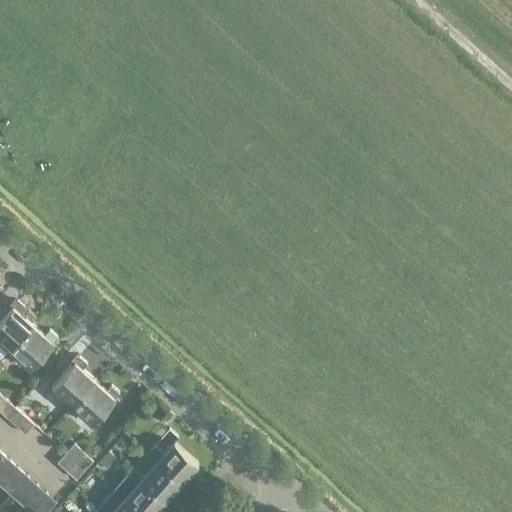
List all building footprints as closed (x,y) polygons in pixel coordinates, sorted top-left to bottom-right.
[(18,300),(13,305),(0,319),(0,338),(11,348),(33,323),(21,312),(26,307),(18,300)] [(33,323),(11,348),(31,367),(59,336),(50,329),(46,334),(33,323)] [(79,354),(74,360),(52,385),(72,404),(95,379),(82,368),(87,362),(79,354)] [(107,390),(95,379),(72,404),(93,422),(120,392),(112,384),(107,390)] [(0,408),(7,414),(15,405),(0,391),(0,408)] [(26,431),(34,422),(15,405),(7,414),(26,431)] [(147,451),(145,454),(154,462),(156,460),(181,481),(198,462),(174,440),(159,457),(150,448),(147,451)] [(67,469),(84,450),(75,442),(58,461),(67,469)] [(1,450),(0,450),(0,468),(10,458),(1,450)] [(76,477),(93,458),(84,450),(67,469),(76,477)] [(10,458),(0,468),(0,483),(2,485),(19,466),(10,458)] [(131,469),(128,472),(138,480),(140,478),(165,499),(181,481),(156,460),(154,462),(143,475),(133,467),(131,469)] [(19,466),(2,485),(12,494),(29,475),(19,466)] [(114,488),(111,491),(121,499),(123,496),(140,511),(153,511),(165,499),(140,478),(138,480),(128,472),(116,485),(114,488)] [(29,475),(12,494),(21,503),(38,484),(29,475)] [(38,484),(21,503),(30,511),(47,492),(38,484)] [(98,506),(95,509),(98,511),(140,511),(123,496),(121,499),(111,491),(100,504),(98,506)] [(44,511),(56,500),(47,492),(30,511),(31,511),(44,511)]
